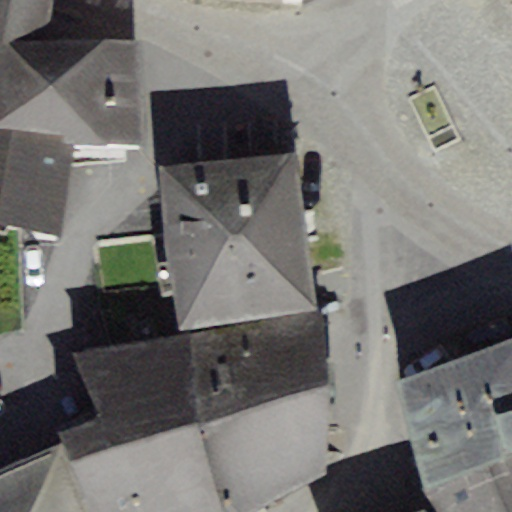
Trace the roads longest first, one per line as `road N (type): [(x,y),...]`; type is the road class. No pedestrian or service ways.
road 1 (residential): [(352,469),(345,148),(374,119)]
road 2 (tertiary): [(323,77),(126,0)]
road 3 (tertiary): [(511,229),(464,209),(374,119)]
